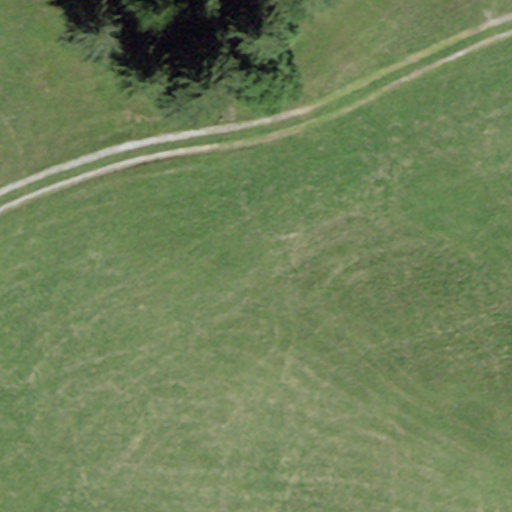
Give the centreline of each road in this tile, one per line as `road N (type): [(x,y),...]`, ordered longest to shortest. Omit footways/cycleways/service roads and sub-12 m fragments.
road 1 (track): [(246,131),(347,98),(511,21)]
road 2 (track): [(0,202),(137,149),(246,131)]
